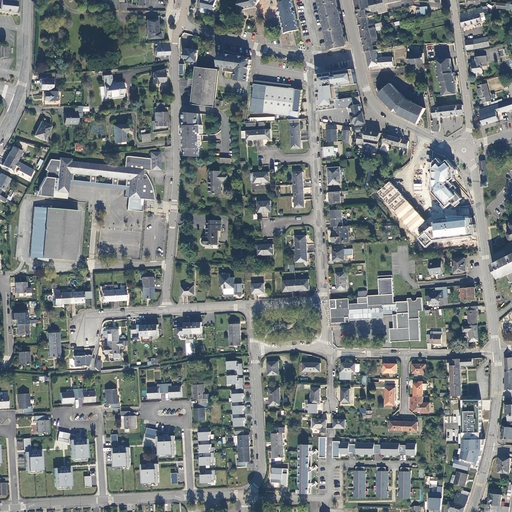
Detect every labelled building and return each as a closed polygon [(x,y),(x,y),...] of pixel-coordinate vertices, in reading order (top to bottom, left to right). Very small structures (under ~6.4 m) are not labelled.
[(16,12),(17,2),(10,1),(1,0),(0,11),(16,12)] [(117,0),(112,0),(113,2),(105,1),(104,10),(118,11),(118,3),(117,0)] [(200,0),(199,7),(208,9),(208,11),(214,12),(215,9),(216,10),(216,7),(217,0),(200,0)] [(239,0),(239,11),(255,8),(260,0),(239,0)] [(280,0),(281,3),(279,7),(286,33),(293,32),(299,30),(292,0),(280,0)] [(336,0),(319,0),(321,9),(324,22),(327,38),(330,50),(347,46),(336,0)] [(354,0),(357,10),(370,7),(370,6),(385,3),(383,0),(354,0)] [(357,10),(359,19),(368,17),(375,15),(374,12),(378,11),(379,14),(388,11),(387,4),(386,2),(385,3),(370,6),(370,7),(357,10)] [(423,15),(430,13),(428,6),(421,8),(422,10),(423,15)] [(472,11),(461,14),(463,28),(483,22),(482,21),(487,20),(484,8),(479,8),(472,11)] [(368,17),(359,19),(361,31),(376,27),(376,25),(375,23),(369,24),(368,17)] [(157,19),(146,20),(147,39),(160,38),(160,33),(158,33),(158,28),(157,19)] [(376,27),(361,31),(363,39),(366,52),(376,50),(406,46),(404,37),(396,38),(395,34),(387,36),(388,45),(380,46),(379,40),(373,42),(372,38),(378,36),(377,31),(382,29),(382,26),(376,27)] [(476,49),(490,46),(488,37),(474,40),(476,49)] [(476,49),(474,40),(466,41),(468,50),(476,49)] [(169,49),(169,42),(157,43),(157,44),(155,44),(155,46),(157,45),(157,47),(155,48),(156,56),(169,55),(169,49)] [(3,47),(3,46),(0,46),(0,57),(4,58),(3,57),(9,57),(8,47),(3,47)] [(197,62),(199,50),(185,48),(184,53),(184,58),(189,59),(189,61),(197,62)] [(376,50),(366,52),(370,67),(379,65),(382,67),(394,66),(393,57),(378,58),(376,50)] [(222,54),(220,53),(218,66),(223,67),(223,71),(236,73),(236,80),(249,81),(250,75),(251,68),(252,60),(251,59),(250,57),(240,56),(240,55),(237,54),(229,52),(225,51),(225,54),(222,54)] [(412,64),(425,63),(424,53),(411,54),(408,54),(408,64),(412,64)] [(487,56),(476,57),(477,64),(473,64),(474,73),(484,72),(483,66),(488,66),(487,56)] [(443,96),(457,94),(454,69),(452,69),(451,59),(437,61),(440,82),(441,82),(443,96)] [(218,69),(197,67),(195,79),(195,86),(193,104),(215,107),(219,70),(218,69)] [(164,74),(164,69),(156,71),(156,73),(152,73),(152,84),(158,84),(158,82),(165,82),(164,74)] [(359,91),(355,71),(355,69),(350,70),(336,72),(337,75),(333,75),(333,72),(318,74),(319,103),(337,100),(340,99),(339,94),(359,91)] [(511,98),(511,74),(509,75),(509,74),(503,76),(504,79),(509,78),(511,98)] [(104,86),(105,95),(105,97),(123,95),(122,86),(122,83),(112,84),(111,75),(103,76),(104,86)] [(52,79),(40,79),(40,90),(52,90),(52,79)] [(291,89),(291,86),(292,84),(256,80),(255,82),(255,86),(252,111),(290,116),(291,111),(300,112),(303,92),(303,89),(297,89),(291,89)] [(391,83),(382,92),(393,103),(390,106),(394,110),(396,109),(400,112),(399,114),(419,123),(426,108),(406,99),(391,83)] [(487,84),(478,86),(480,94),(481,99),(483,99),(484,103),(492,101),(487,84)] [(57,95),(57,91),(44,91),(44,101),(47,101),(47,102),(52,102),(52,101),(57,101),(57,100),(59,100),(59,96),(57,95)] [(393,103),(382,92),(379,95),(390,106),(393,103)] [(362,104),(361,96),(353,97),(354,105),(362,104)] [(350,109),(351,115),(353,123),(356,122),(357,125),(366,123),(362,104),(354,105),(353,97),(340,99),(337,100),(339,108),(348,107),(349,110),(350,109)] [(464,114),(463,105),(436,108),(434,97),(430,97),(433,110),(434,119),(433,131),(439,131),(439,125),(437,125),(435,125),(435,118),(437,117),(464,114)] [(339,108),(337,100),(319,103),(319,107),(320,111),(339,108)] [(511,100),(480,110),(481,116),(483,125),(500,120),(497,112),(501,111),(502,112),(511,108),(511,100)] [(167,116),(166,107),(164,107),(157,107),(157,112),(154,112),(154,122),(152,122),(152,132),(167,131),(167,122),(167,116)] [(291,119),(299,119),(300,115),(300,112),(291,111),(290,116),(290,120),(291,119)] [(185,125),(181,125),(181,128),(181,131),(185,131),(185,134),(184,134),(201,135),(201,134),(203,134),(203,125),(200,125),(200,114),(185,112),(185,125)] [(78,118),(82,118),(82,117),(82,113),(74,113),(64,113),(64,124),(78,123),(78,118)] [(301,126),(300,119),(299,119),(291,119),(292,136),(301,136),(301,126)] [(51,126),(41,121),(34,135),(44,140),(51,126)] [(127,130),(126,124),(113,125),(114,142),(121,142),(126,141),(125,133),(125,130),(127,130)] [(259,130),(259,140),(266,139),(271,139),(271,129),(259,130)] [(327,142),(338,141),(337,129),(327,130),(327,135),(327,142)] [(254,140),(259,140),(259,130),(243,131),(243,138),(247,138),(248,140),(254,140)] [(381,133),(368,131),(366,131),(365,135),(362,134),(362,137),(358,137),(357,143),(365,144),(365,146),(374,148),(378,148),(381,133)] [(141,135),(142,143),(150,142),(150,138),(149,134),(144,134),(141,135)] [(186,148),(186,156),(201,157),(201,135),(184,134),(185,148),(186,148)] [(404,143),(405,140),(385,134),(383,142),(404,147),(405,143),(404,143)] [(302,141),(301,136),(292,136),(292,148),(302,148),(302,141)] [(7,156),(17,161),(22,152),(12,146),(7,156)] [(335,155),(335,147),(325,147),(325,150),(325,156),(335,155)] [(129,186),(128,198),(143,199),(148,200),(155,200),(154,196),(153,187),(151,183),(149,179),(146,174),(143,173),(143,169),(151,170),(160,170),(160,167),(160,152),(151,152),(151,158),(126,155),(124,167),(71,161),(71,159),(59,158),(59,160),(50,159),(44,169),(46,170),(45,177),(44,177),(39,187),(38,196),(52,197),(52,191),(56,191),(56,192),(67,193),(69,183),(69,180),(129,186)] [(12,170),(17,161),(7,156),(2,165),(12,170)] [(439,158),(433,163),(433,192),(447,207),(452,203),(454,205),(462,198),(453,188),(455,185),(451,181),(455,178),(455,167),(448,160),(444,164),(439,158)] [(329,185),(342,184),(341,167),(328,168),(329,176),(329,185)] [(371,187),(375,171),(370,170),(366,186),(371,187)] [(221,174),(221,171),(207,171),(207,176),(207,179),(208,179),(208,184),(209,184),(209,194),(216,194),(221,194),(221,181),(228,181),(228,174),(221,174)] [(254,177),(255,180),(255,183),(270,182),(269,172),(266,172),(254,173),(254,177)] [(294,184),(304,184),(303,175),(303,172),(294,172),(294,184)] [(0,187),(4,190),(10,179),(1,173),(0,174),(0,187)] [(129,186),(69,180),(69,183),(125,189),(124,197),(128,198),(129,186)] [(396,188),(391,182),(379,192),(380,194),(385,199),(396,188)] [(304,188),(304,184),(294,184),(295,196),(304,196),(304,188)] [(403,194),(397,188),(396,188),(385,199),(386,200),(390,205),(402,195),(403,194)] [(341,197),(341,191),(330,192),(330,198),(331,204),(342,203),(342,202),(341,197)] [(408,201),(402,195),(390,205),(391,207),(396,212),(408,201)] [(305,203),(304,196),(295,196),(296,208),(305,208),(305,203)] [(271,197),(258,198),(259,212),(270,212),(272,212),(271,197)] [(143,199),(128,198),(127,210),(135,211),(142,211),(143,199)] [(414,208),(408,201),(396,212),(397,213),(402,219),(414,208)] [(78,211),(34,207),(30,257),(74,261),(78,211)] [(420,214),(414,208),(402,219),(403,220),(408,225),(420,214)] [(335,227),(343,226),(342,210),(331,211),(332,218),(332,227),(335,227)] [(144,212),(142,211),(135,211),(133,231),(142,232),(144,212)] [(426,221),(420,214),(408,225),(409,226),(414,232),(426,221)] [(476,235),(475,225),(473,225),(472,218),(449,217),(449,222),(446,222),(446,220),(436,221),(437,226),(433,227),(420,238),(428,246),(435,240),(476,235)] [(205,244),(206,244),(207,244),(218,245),(218,237),(219,229),(221,229),(221,221),(207,220),(207,226),(207,231),(207,234),(208,234),(208,238),(205,238),(205,239),(203,239),(203,241),(203,242),(203,243),(204,244),(205,244)] [(511,241),(511,240),(511,241),(511,255),(492,265),(499,278),(507,275),(511,283),(511,282),(511,222),(510,223),(511,224),(510,224),(510,225),(511,225),(511,226),(511,230),(509,232),(508,231),(507,232),(509,233),(509,234),(507,234),(507,235),(508,235),(511,239),(510,240),(511,241)] [(349,241),(349,226),(343,226),(335,227),(335,233),(333,233),(333,237),(333,242),(349,241)] [(296,249),(308,249),(307,240),(307,236),(296,236),(296,249)] [(274,255),(274,244),(271,245),(258,245),(259,256),(274,255)] [(344,249),(344,245),(335,246),(335,249),(334,249),(334,255),(335,260),(345,260),(345,249),(344,249)] [(308,256),(308,249),(296,249),(297,263),(308,262),(308,256)] [(368,297),(394,294),(391,256),(366,257),(368,297)] [(467,271),(466,257),(457,258),(454,259),(455,273),(467,271)] [(442,261),(430,262),(431,275),(438,274),(437,273),(439,273),(440,273),(444,273),(442,261)] [(346,273),(337,273),(337,281),(338,285),(339,285),(339,289),(347,289),(346,273)] [(220,274),(221,284),(227,284),(228,288),(224,288),(225,295),(234,295),(233,293),(243,293),(242,283),(235,284),(234,278),(230,278),(230,274),(220,274)] [(142,288),(153,287),(153,285),(153,283),(152,278),(152,277),(148,277),(145,277),(142,277),(142,288)] [(296,280),(297,291),(303,291),(310,291),(309,279),(296,280)] [(289,292),(297,291),(296,280),(283,281),(284,292),(289,292)] [(26,293),(26,288),(26,282),(15,283),(16,293),(19,293),(23,293),(26,293)] [(258,293),(265,293),(264,284),(252,284),(253,294),(258,293)] [(466,285),(455,286),(455,289),(460,289),(460,288),(462,288),(463,301),(475,300),(474,287),(466,288),(466,285)] [(195,295),(194,286),(182,287),(182,296),(185,296),(195,295)] [(154,298),(153,287),(142,288),(143,299),(149,298),(154,298)] [(433,303),(433,306),(439,305),(439,302),(440,302),(440,298),(444,298),(444,291),(443,291),(443,287),(436,288),(436,291),(426,292),(427,301),(430,301),(433,303)] [(110,301),(114,301),(113,290),(101,291),(102,302),(110,301)] [(113,290),(114,301),(121,301),(126,300),(126,290),(113,290)] [(68,303),(72,303),(71,292),(60,293),(59,291),(53,291),(54,306),(60,306),(60,304),(62,304),(68,303)] [(71,292),(72,303),(78,303),(84,303),(83,299),(91,298),(90,291),(71,292)] [(337,308),(331,308),(331,318),(332,318),(332,323),(346,322),(346,317),(350,317),(350,320),(360,320),(373,319),(373,318),(384,317),(384,315),(398,314),(398,302),(394,302),(394,294),(368,297),(369,302),(349,304),(349,298),(336,299),(337,308)] [(420,311),(423,311),(423,304),(422,297),(418,297),(417,298),(416,299),(416,300),(415,300),(413,300),(413,299),(412,299),(412,298),(407,298),(407,301),(398,301),(398,302),(398,314),(399,324),(388,324),(388,333),(386,333),(387,343),(397,342),(405,342),(404,333),(421,332),(421,318),(420,318),(420,311)] [(472,310),(472,306),(468,307),(469,326),(478,325),(477,310),(472,310)] [(17,324),(28,324),(27,313),(16,313),(17,324)] [(194,323),(194,333),(203,333),(202,322),(199,322),(194,323)] [(179,334),(194,333),(194,323),(188,323),(185,323),(185,327),(179,328),(179,334)] [(29,334),(28,324),(17,324),(17,335),(29,334)] [(230,335),(241,334),(241,328),(240,324),(230,324),(230,335)] [(151,343),(151,336),(150,325),(145,325),(142,326),(142,325),(138,325),(138,326),(132,326),(133,332),(133,333),(138,333),(138,332),(142,332),(142,336),(143,342),(145,342),(145,343),(151,343)] [(150,325),(151,336),(159,335),(159,325),(154,325),(150,325)] [(480,341),(478,325),(469,326),(464,326),(464,332),(470,331),(471,342),(476,341),(480,341)] [(109,342),(120,341),(119,329),(104,330),(104,333),(104,336),(109,336),(109,342)] [(49,345),(59,345),(59,339),(58,332),(48,333),(49,342),(49,345)] [(241,340),(241,334),(230,335),(231,346),(242,345),(241,340)] [(431,334),(427,334),(428,342),(428,343),(436,343),(442,343),(442,334),(431,334)] [(126,346),(126,341),(120,341),(109,342),(109,346),(106,346),(107,350),(107,354),(114,354),(114,355),(115,358),(122,357),(122,353),(121,353),(120,346),(126,346)] [(59,350),(59,345),(49,345),(49,349),(49,357),(60,357),(59,350)] [(29,352),(18,352),(19,364),(30,364),(29,352)] [(89,366),(92,356),(85,353),(78,353),(78,357),(76,357),(76,365),(86,365),(89,366)] [(473,358),(448,360),(449,363),(449,366),(451,366),(453,396),(463,395),(462,365),(473,365),(473,358)] [(244,389),(244,378),(239,378),(239,375),(244,375),(243,364),(238,364),(238,361),(227,362),(228,370),(236,370),(236,376),(228,376),(229,384),(237,384),(237,390),(231,390),(232,397),(233,397),(234,402),(232,402),(232,409),(234,409),(234,414),(232,414),(233,421),(235,421),(235,427),(246,426),(245,421),(246,421),(246,418),(240,418),(240,414),(245,414),(245,409),(246,409),(245,406),(240,406),(240,402),(244,402),(244,397),(245,397),(245,393),(239,394),(239,390),(244,389)] [(279,361),(268,362),(269,375),(279,374),(279,361)] [(310,363),(304,363),(303,371),(321,371),(321,363),(310,363)] [(350,363),(343,363),(342,372),(356,372),(356,363),(350,363)] [(391,364),(384,364),(384,373),(397,373),(397,364),(391,364)] [(426,373),(426,364),(420,364),(414,364),(414,373),(426,373)] [(414,397),(423,397),(424,381),(419,381),(419,384),(414,384),(414,391),(414,397)] [(161,393),(165,393),(165,384),(160,384),(161,387),(148,387),(149,399),(161,398),(161,393)] [(165,384),(165,393),(170,393),(170,397),(182,397),(182,386),(172,386),(172,384),(165,384)] [(199,403),(208,403),(208,401),(214,401),(214,398),(209,399),(206,399),(205,394),(205,384),(194,385),(194,399),(199,399),(199,403)] [(280,387),(269,388),(270,405),(281,405),(280,387)] [(396,387),(390,387),(390,389),(387,389),(386,405),(395,405),(395,397),(396,387)] [(77,389),(77,398),(82,398),(82,402),(95,402),(94,391),(86,391),(86,388),(77,389)] [(321,388),(312,388),(312,404),(321,404),(321,393),(321,388)] [(73,398),(77,398),(77,389),(72,389),(73,392),(60,393),(61,403),(73,403),(73,398)] [(110,408),(119,408),(119,399),(116,399),(116,389),(105,390),(106,404),(110,404),(110,408)] [(351,389),(342,389),(342,394),(342,402),(350,402),(351,389)] [(23,413),(32,412),(32,408),(30,408),(29,393),(18,394),(19,409),(23,408),(23,413)] [(0,406),(8,406),(8,395),(0,395),(0,406)] [(424,403),(424,397),(423,397),(414,397),(414,404),(414,411),(421,411),(429,411),(429,406),(424,406),(424,403)] [(482,400),(461,400),(461,449),(458,460),(471,463),(479,465),(486,439),(482,439),(482,400)] [(208,408),(208,403),(199,403),(199,408),(195,408),(195,421),(206,420),(205,408),(208,408)] [(431,403),(424,403),(424,406),(429,406),(429,411),(421,411),(421,413),(431,413),(431,403)] [(131,416),(131,411),(122,412),(122,418),(125,418),(126,428),(137,428),(136,416),(131,416)] [(43,420),(43,416),(34,416),(34,423),(37,423),(38,433),(49,432),(48,420),(43,420)] [(330,437),(330,428),(327,428),(327,420),(324,420),(313,419),(313,428),(322,428),(322,437),(327,437),(330,437)] [(334,428),(330,428),(330,437),(335,437),(336,428),(346,429),(346,420),(336,420),(334,420),(334,428)] [(404,430),(404,422),(399,421),(391,421),(390,429),(389,429),(389,432),(390,432),(390,430),(404,430)] [(410,422),(404,422),(404,430),(404,431),(418,431),(418,422),(410,422)] [(511,439),(511,427),(504,426),(502,439),(508,440),(508,439),(511,439)] [(156,439),(156,437),(158,430),(147,427),(145,437),(156,439)] [(273,446),(283,445),(283,433),(285,433),(285,427),(276,428),(276,433),(272,434),(273,446)] [(211,440),(211,435),(211,432),(210,432),(210,428),(201,428),(201,432),(200,432),(200,441),(201,441),(202,445),(200,445),(201,453),(206,453),(206,457),(201,457),(201,466),(213,465),(213,463),(216,463),(215,453),(211,453),(211,448),(212,448),(212,444),(210,444),(210,440),(211,440)] [(57,441),(67,443),(68,441),(69,434),(59,431),(57,441)] [(239,442),(239,449),(250,448),(250,435),(245,436),(245,431),(236,431),(236,436),(235,437),(235,442),(239,442)] [(165,441),(165,436),(158,436),(159,439),(159,455),(161,455),(174,454),(176,454),(175,436),(169,436),(169,441),(168,441),(168,440),(165,440),(166,441),(165,441)] [(70,440),(70,441),(70,443),(71,459),(73,459),(86,458),(87,458),(86,439),(80,440),(80,444),(77,444),(76,445),(76,440),(70,440)] [(403,453),(404,445),(400,445),(400,443),(382,443),(382,445),(375,445),(375,443),(357,443),(357,444),(350,444),(350,443),(340,443),(340,454),(348,454),(348,453),(349,453),(357,453),(358,453),(358,454),(373,454),(373,453),(374,453),(382,453),(383,453),(384,454),(398,454),(398,453),(400,453),(403,453)] [(407,445),(404,445),(403,453),(407,453),(409,453),(409,455),(416,455),(416,444),(407,443),(407,445)] [(284,457),(283,445),(273,446),(273,458),(276,458),(282,457),(284,457)] [(311,494),(312,488),(312,487),(310,487),(310,483),(312,483),(312,471),(310,471),(310,467),(312,467),(312,455),(310,455),(310,451),(312,451),(312,445),(300,445),(299,494),(311,494)] [(130,447),(124,448),(124,452),(123,452),(121,452),(120,453),(120,448),(113,448),(114,467),(116,466),(129,466),(131,466),(130,447)] [(250,448),(239,449),(240,462),(238,463),(238,467),(247,467),(247,462),(251,462),(250,448)] [(41,451),(35,452),(35,456),(32,456),(32,457),(31,452),(25,452),(26,471),(28,471),(41,470),(43,470),(41,451)] [(511,458),(500,457),(499,472),(510,473),(511,458)] [(454,467),(469,471),(471,463),(458,460),(456,459),(454,467)] [(158,464),(152,464),(152,469),(152,468),(149,468),(149,469),(148,464),(142,464),(143,483),(145,483),(157,482),(159,482),(158,464)] [(71,486),(70,467),(64,468),(64,472),(64,473),(64,472),(61,472),(61,473),(60,473),(60,468),(54,468),(55,487),(57,487),(69,486),(71,486)] [(355,490),(354,497),(366,498),(366,494),(368,494),(368,491),(365,491),(365,486),(368,486),(368,484),(366,484),(366,474),(365,474),(365,467),(357,467),(356,471),(356,472),(355,472),(355,487),(356,487),(356,490),(355,490)] [(377,491),(377,498),(388,498),(388,491),(387,491),(387,487),(388,487),(389,474),(387,474),(387,471),(386,471),(386,467),(377,467),(377,486),(374,486),(374,491),(377,491)] [(399,491),(399,499),(411,499),(411,495),(413,495),(413,492),(410,492),(410,487),(413,487),(413,484),(411,484),(411,474),(410,474),(410,468),(401,467),(401,471),(401,473),(400,473),(400,488),(401,488),(401,491),(399,491)] [(288,469),(273,468),(273,474),(272,474),(271,482),(282,483),(282,485),(287,485),(288,469)] [(202,475),(202,483),(214,483),(213,480),(216,480),(216,470),(206,471),(207,475),(202,475)] [(457,476),(454,484),(465,487),(468,475),(458,472),(457,476)] [(464,511),(470,493),(463,490),(462,494),(458,493),(455,501),(449,499),(449,503),(445,503),(445,505),(442,505),(441,511),(448,511),(449,509),(454,511),(453,511),(464,511)] [(501,502),(502,494),(498,494),(491,493),(490,493),(489,504),(498,505),(501,506),(501,502)]
